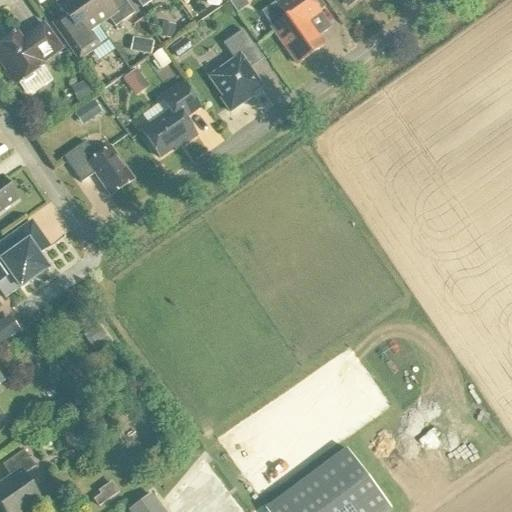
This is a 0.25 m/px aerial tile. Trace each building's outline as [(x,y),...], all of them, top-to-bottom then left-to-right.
[(68,24),(58,31),(79,60),(96,47),(87,35),(97,27),(77,0),(65,0),(56,7),(68,24)] [(77,0),(97,27),(108,20),(114,29),(133,16),(122,0),(77,0)] [(134,0),(141,10),(155,0),(134,0)] [(308,0),(284,0),(279,4),(289,17),(271,30),(297,67),(323,48),(305,23),(319,14),(308,0)] [(41,65),(61,51),(42,26),(20,42),(15,36),(0,46),(0,66),(5,73),(3,75),(13,89),(43,68),(41,65)] [(222,100),(220,101),(229,114),(252,98),(251,96),(261,89),(243,63),(257,54),(242,32),(222,46),(233,62),(208,80),(222,100)] [(172,51),(180,62),(193,52),(185,41),(172,51)] [(150,90),(137,73),(125,82),(137,99),(150,90)] [(159,101),(168,114),(140,134),(158,160),(181,144),(182,147),(196,138),(183,121),(199,110),(182,85),(159,101)] [(95,102),(75,115),(82,126),(102,113),(95,102)] [(84,144),(63,160),(81,185),(93,176),(109,199),(132,182),(109,149),(95,159),(84,144)] [(0,212),(15,202),(0,181),(0,212)] [(31,250),(43,242),(30,224),(0,245),(0,272),(5,272),(19,291),(46,271),(31,250)] [(11,316),(0,323),(0,344),(20,331),(11,316)] [(23,452),(2,467),(10,478),(0,484),(0,508),(2,511),(26,511),(41,502),(23,476),(35,469),(23,452)] [(349,452),(267,511),(391,511),(393,511),(349,452)] [(133,511),(164,511),(152,495),(132,509),(133,511)]
